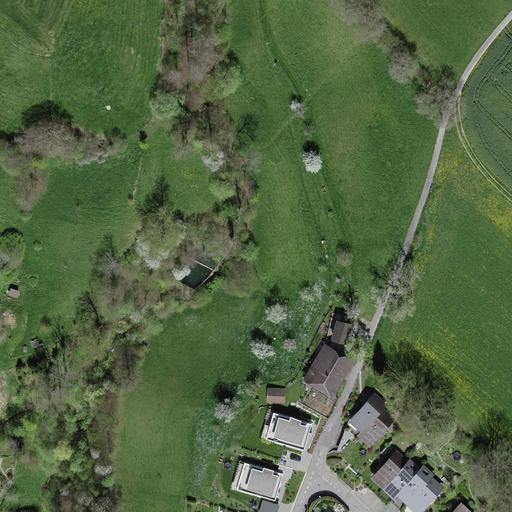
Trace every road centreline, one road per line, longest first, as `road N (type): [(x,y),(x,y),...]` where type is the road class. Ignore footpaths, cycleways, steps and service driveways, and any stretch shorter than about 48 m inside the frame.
road 1 (track): [(373,327),(449,105),(511,14)]
road 2 (residential): [(373,327),(314,469)]
